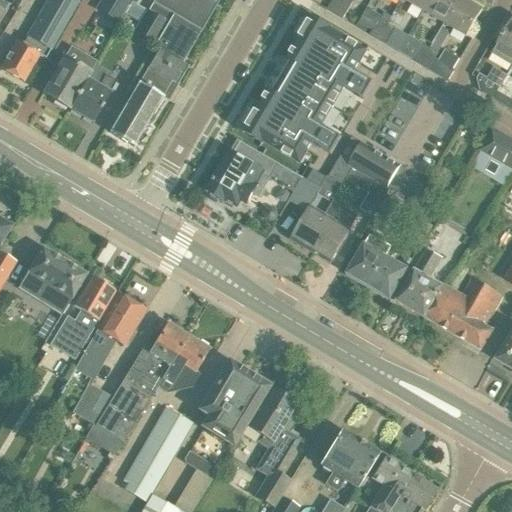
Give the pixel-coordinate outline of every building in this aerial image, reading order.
[(16,42),(0,68),(23,82),(39,56),(45,59),(79,0),(47,0),(21,45),(16,42)] [(101,0),(96,10),(118,24),(131,0),(101,0)] [(155,0),(149,12),(168,23),(156,43),(154,47),(159,50),(148,69),(141,82),(140,81),(110,133),(134,148),(164,98),(163,97),(168,89),(174,92),(189,67),(183,64),(219,0),(155,0)] [(335,16),(344,0),(332,0),(326,11),(335,16)] [(345,0),(344,0),(335,16),(342,20),(352,3),(345,0)] [(403,0),(423,12),(429,0),(403,0)] [(429,0),(423,12),(444,24),(458,0),(429,0)] [(465,0),(458,0),(444,24),(466,37),(482,10),(465,0)] [(87,4),(67,34),(88,49),(108,19),(87,4)] [(377,41),(387,24),(379,20),(380,17),(367,9),(359,23),(372,30),(369,36),(377,41)] [(135,31),(156,43),(168,23),(149,12),(147,11),(135,31)] [(380,20),(387,24),(391,17),(384,13),(380,20)] [(247,129),(245,133),(262,143),(263,142),(300,164),(311,144),(331,155),(341,138),(322,127),(344,89),(364,101),(374,84),(354,72),(366,52),(329,30),(330,29),(313,19),(310,23),(308,22),(308,23),(310,24),(301,38),(299,37),(299,38),(301,39),(288,60),(291,61),(290,63),(281,76),(281,78),(272,92),(272,94),(269,92),(257,113),(255,112),(254,113),(257,114),(248,128),(246,127),(246,128),(247,129)] [(433,20),(422,40),(432,45),(443,24),(433,20)] [(511,21),(493,53),(511,64),(511,21)] [(387,24),(377,41),(385,46),(395,29),(387,24)] [(421,66),(430,49),(422,44),(412,61),(421,66)] [(43,94),(70,109),(78,96),(91,72),(97,62),(71,47),(43,94)] [(430,49),(421,66),(448,82),(455,71),(435,59),(438,53),(437,53),(430,49)] [(400,95),(421,105),(434,78),(413,68),(400,95)] [(105,76),(103,79),(91,72),(78,96),(70,109),(93,123),(110,94),(109,94),(115,82),(105,76)] [(478,92),(493,101),(498,92),(501,88),(479,75),(476,81),(478,92)] [(511,100),(498,92),(493,101),(507,109),(511,100)] [(511,140),(493,129),(480,152),(511,171),(511,140)] [(147,164),(165,173),(179,144),(161,135),(147,164)] [(351,139),(328,178),(342,186),(346,180),(352,170),(363,177),(375,184),(376,183),(387,190),(389,187),(399,168),(399,167),(388,160),(376,154),(360,145),(351,139)] [(230,153),(208,192),(210,193),(210,197),(219,202),(223,200),(226,202),(227,200),(238,207),(242,201),(247,204),(254,193),(258,196),(265,185),(258,182),(264,172),(265,171),(269,174),(296,189),(289,202),(308,212),(311,207),(311,206),(321,189),(307,181),(242,143),(235,156),(230,153)] [(399,168),(389,187),(415,202),(426,183),(400,168),(400,169),(399,168)] [(313,170),(307,181),(321,189),(323,186),(327,179),(313,170)] [(327,179),(323,186),(337,194),(342,186),(328,178),(327,178),(327,179)] [(372,217),(377,208),(365,201),(359,210),(372,217)] [(331,264),(349,233),(350,232),(349,229),(357,216),(334,203),(326,216),(316,233),(324,238),(314,255),(331,264)] [(308,212),(290,241),(314,255),(324,238),(316,233),(326,216),(311,207),(308,212)] [(420,250),(425,242),(426,240),(433,227),(422,221),(409,244),(420,250)] [(0,241),(9,227),(0,222),(0,241)] [(386,258),(391,248),(380,243),(370,237),(348,275),(369,287),(386,258)] [(42,248),(16,289),(61,316),(86,275),(42,248)] [(397,304),(425,320),(443,288),(431,281),(443,260),(427,251),(397,304)] [(0,288),(15,263),(0,253),(0,288)] [(401,267),(386,258),(369,287),(389,299),(411,261),(406,258),(401,267)] [(511,266),(503,281),(511,286),(511,266)] [(79,312),(73,322),(67,317),(49,346),(74,361),(89,336),(114,293),(89,278),(72,307),(79,312)] [(485,327),(497,307),(502,298),(471,280),(462,296),(445,286),(443,288),(425,320),(480,352),(492,332),(485,327)] [(72,374),(73,375),(75,372),(90,380),(88,383),(90,384),(116,341),(123,345),(144,311),(117,294),(104,315),(96,329),(97,329),(72,374)] [(99,415),(93,426),(122,444),(158,389),(188,338),(167,325),(149,354),(143,350),(113,399),(110,397),(104,394),(94,410),(99,415)] [(511,334),(496,361),(511,370),(511,334)] [(188,338),(158,389),(167,394),(174,384),(172,383),(183,365),(195,372),(208,350),(188,338)] [(267,387),(239,369),(227,362),(198,410),(207,416),(201,427),(231,446),(239,433),(243,426),(267,387)] [(88,383),(72,413),(93,426),(99,415),(94,410),(104,394),(90,386),(91,385),(90,384),(88,383)] [(297,405),(267,387),(243,426),(239,433),(268,449),(255,470),(266,477),(254,496),(274,508),(281,497),(290,481),(280,475),(300,440),(282,429),(297,405)] [(146,504),(150,496),(151,497),(192,428),(165,412),(125,481),(128,483),(123,491),(146,504)] [(344,481),(356,488),(377,454),(341,432),(320,466),(334,474),(328,484),(338,490),(344,481)] [(211,480),(217,469),(189,453),(184,460),(185,464),(211,480)] [(366,511),(386,511),(410,474),(384,458),(371,479),(383,486),(366,511)] [(422,511),(436,490),(410,474),(386,511),(422,511)] [(176,511),(151,497),(142,511),(176,511)] [(274,508),(271,511),(295,511),(298,508),(281,497),(274,508)]
